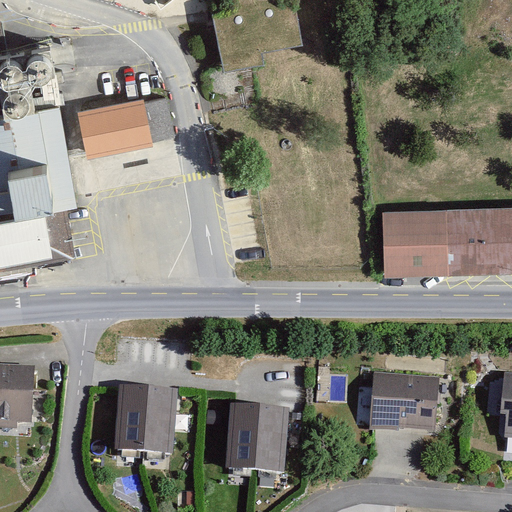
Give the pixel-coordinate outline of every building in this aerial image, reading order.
[(298,43),(288,0),(267,0),(206,12),(218,74),(261,66),(258,51),(298,43)] [(164,95),(72,111),(80,157),(172,140),(164,95)] [(0,270),(71,258),(63,209),(74,207),(56,106),(0,115),(0,270)] [(511,268),(511,207),(384,210),(385,271),(511,268)] [(33,374),(0,369),(0,427),(26,431),(33,374)] [(436,382),(370,376),(364,432),(396,435),(431,439),(436,382)] [(511,379),(500,378),(492,438),(511,440),(511,379)] [(185,412),(125,406),(117,480),(178,486),(185,412)] [(290,419),(230,413),(223,488),(283,493),(290,419)]
